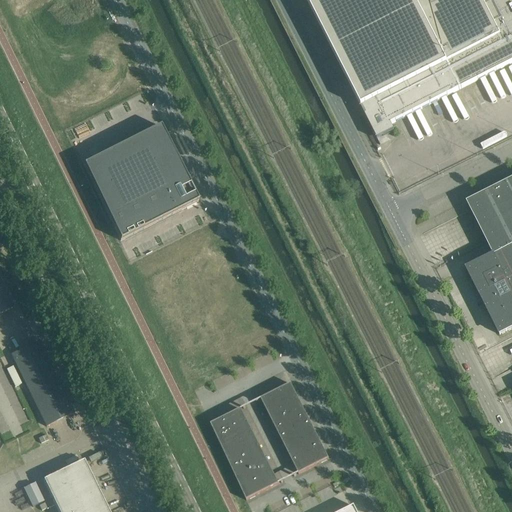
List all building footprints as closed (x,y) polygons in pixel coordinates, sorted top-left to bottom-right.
[(98,0),(93,0),(22,36),(59,110),(62,109),(87,97),(135,72),(98,0)] [(511,0),(305,0),(364,115),(376,138),(377,138),(382,135),(383,137),(387,135),(394,131),(391,125),(455,92),(511,62),(511,0)] [(120,241),(198,201),(160,126),(84,165),(120,241)] [(493,256),(466,270),(480,296),(480,297),(480,298),(480,299),(480,300),(480,301),(480,302),(481,303),(481,304),(482,304),(482,305),(483,305),(483,306),(484,306),(485,307),(486,308),(498,333),(499,335),(511,328),(511,179),(466,203),(470,210),(483,236),(486,243),(493,256)] [(0,313),(14,307),(0,279),(0,313)] [(74,413),(39,342),(11,355),(46,427),(74,413)] [(7,369),(15,387),(22,384),(13,366),(7,369)] [(298,475),(329,459),(291,384),(261,400),(298,475)] [(211,425),(246,501),(279,485),(241,410),(211,425)] [(41,444),(48,440),(46,435),(38,439),(41,444)] [(75,456),(64,461),(66,465),(77,460),(75,456)] [(108,511),(83,461),(43,481),(58,511),(108,511)] [(32,507),(43,502),(35,483),(24,489),(32,507)]
